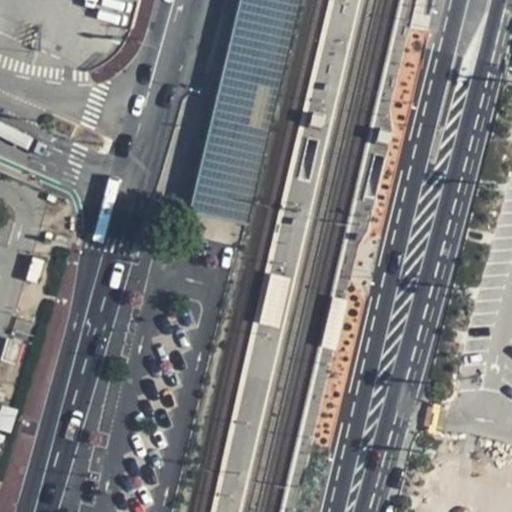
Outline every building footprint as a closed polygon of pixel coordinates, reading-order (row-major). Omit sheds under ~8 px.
[(242,0),(227,63),(192,211),(249,224),(290,51),(301,0),(242,0)] [(326,115),(311,112),(308,126),(315,128),(323,129),(326,115)] [(395,131),(380,128),(377,142),(384,144),(391,146),(395,131)] [(292,278),(270,273),(259,324),(280,329),(292,278)] [(345,300),(333,297),(322,348),(333,350),(338,351),(349,301),(345,300)]
